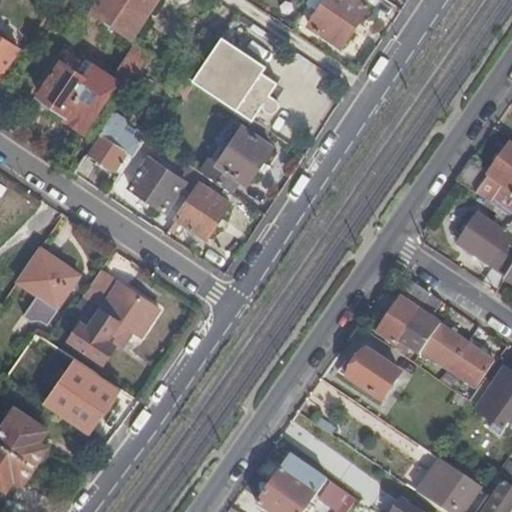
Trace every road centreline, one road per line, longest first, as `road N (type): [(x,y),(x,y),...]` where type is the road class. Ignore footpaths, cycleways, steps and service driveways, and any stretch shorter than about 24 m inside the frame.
road 1 (unclassified): [(437,0),(232,304)]
road 2 (unclassified): [(198,511),(387,243)]
road 3 (residential): [(232,304),(0,148)]
road 4 (unclassified): [(232,304),(82,511)]
road 5 (unclassified): [(387,243),(511,65)]
road 6 (residential): [(387,243),(511,328)]
